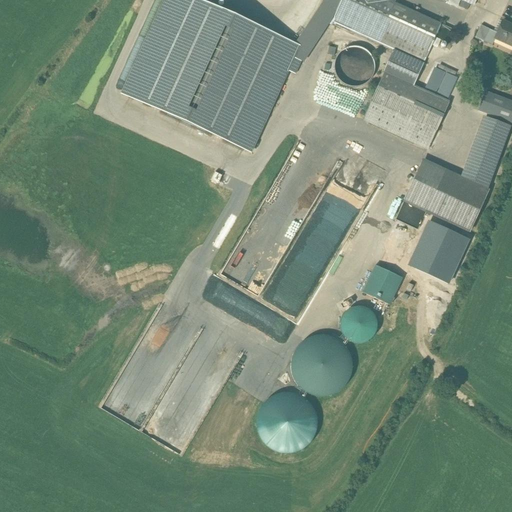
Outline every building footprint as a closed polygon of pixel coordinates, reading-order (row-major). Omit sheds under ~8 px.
[(286,70),(297,46),(195,0),(166,0),(124,95),(249,152),(286,70)] [(297,46),(286,70),(295,74),(301,62),(302,62),(336,10),(339,12),(344,0),(326,0),(325,4),(297,46)] [(344,0),(339,12),(334,24),(350,32),(356,19),(364,0),(344,0)] [(394,3),(386,0),(364,0),(356,19),(428,52),(431,45),(435,38),(441,25),(441,24),(394,3)] [(428,52),(356,19),(350,32),(394,52),(422,65),(423,65),(428,52)] [(496,22),(492,31),(497,33),(501,24),(496,22)] [(511,26),(502,22),(501,24),(497,33),(494,39),(495,39),(511,46),(511,53),(511,55),(511,26)] [(456,31),(441,25),(435,38),(441,41),(450,45),(456,31)] [(489,30),(483,42),(492,46),(495,39),(494,39),(497,33),(492,31),(489,30)] [(441,41),(435,38),(431,45),(438,48),(441,41)] [(373,75),(375,67),(373,59),(369,53),(362,49),(354,47),(347,49),(340,53),(336,60),(334,68),(336,75),(340,82),(347,86),(355,88),(362,86),(369,82),(373,75)] [(422,65),(394,52),(384,74),(385,74),(412,86),(422,65)] [(412,86),(385,74),(372,102),(408,119),(421,90),(412,86)] [(427,91),(441,97),(446,86),(432,80),(427,91)] [(448,103),(421,90),(408,119),(436,131),(448,103)] [(408,119),(372,102),(364,119),(428,148),(436,131),(408,119)] [(488,119),(464,186),(485,196),(510,127),(488,119)] [(311,191),(314,193),(322,180),(332,165),(331,164),(333,161),(324,155),(321,159),(320,159),(318,162),(313,158),(303,172),(298,169),(294,174),(296,175),(298,172),(304,176),(300,181),(303,183),(299,189),(308,195),(311,191)] [(420,166),(403,202),(425,212),(442,176),(420,166)] [(464,186),(442,176),(425,212),(469,232),(486,196),(485,196),(464,186)] [(305,301),(335,242),(305,227),(282,273),(295,279),(292,284),(302,289),(299,294),(303,296),(302,299),(305,301)] [(457,275),(471,238),(448,229),(440,251),(435,250),(429,264),(457,275)] [(402,279),(375,266),(362,293),(389,306),(402,279)] [(376,332),(377,325),(376,318),(371,312),(365,308),(358,307),(351,309),(345,313),(341,319),(340,326),(342,333),(346,339),(352,343),(359,344),(366,343),(372,338),(376,332)] [(350,378),(352,366),(350,354),(343,345),(333,338),(321,336),(309,339),(299,345),(293,355),(291,367),(293,379),(300,389),(310,395),(322,397),(334,395),(344,388),(350,378)] [(315,435),(317,423),(315,412),(308,402),(298,396),(286,393),(275,396),(265,403),(258,413),(256,424),(259,436),(265,446),(275,452),(287,454),(299,452),(309,445),(315,435)]
